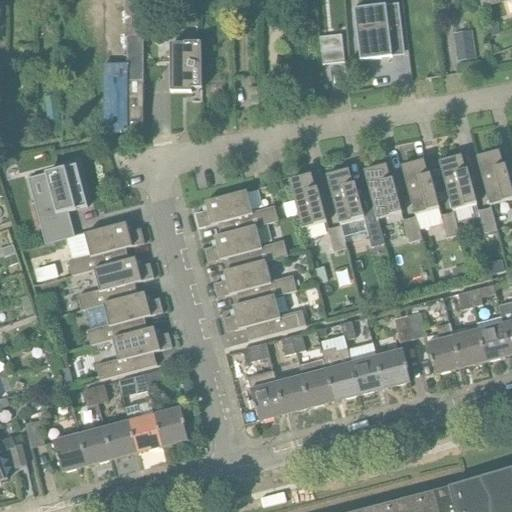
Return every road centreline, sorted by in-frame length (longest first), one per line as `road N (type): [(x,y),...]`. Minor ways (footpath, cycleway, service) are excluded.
road 1 (residential): [(227,469),(156,166),(511,94)]
road 2 (residential): [(227,469),(511,399)]
road 3 (residential): [(64,511),(227,469)]
